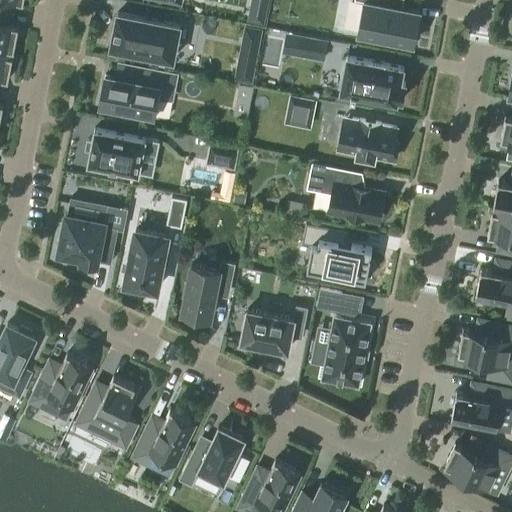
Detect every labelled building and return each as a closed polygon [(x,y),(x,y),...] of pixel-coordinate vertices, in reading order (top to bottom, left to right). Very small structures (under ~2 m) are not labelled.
[(394,0),(360,0),(364,1),(358,32),(413,43),(419,10),(393,5),(394,0)] [(180,24),(118,12),(111,46),(173,58),(180,24)] [(0,49),(14,52),(19,25),(0,21),(0,49)] [(246,26),(239,63),(255,66),(261,30),(246,26)] [(327,40),(299,35),(295,53),(323,58),(327,40)] [(14,52),(0,49),(0,77),(8,79),(14,52)] [(369,59),(347,55),(340,90),(351,92),(350,94),(355,95),(356,93),(397,101),(397,98),(402,99),(405,82),(401,81),(404,66),(384,62),(369,59)] [(169,88),(172,73),(134,66),(132,79),(105,74),(99,104),(154,115),(160,86),(169,88)] [(239,85),(237,99),(251,101),(254,88),(239,85)] [(314,100),(291,95),(288,109),(312,113),(314,100)] [(511,116),(505,115),(501,131),(502,131),(500,143),(511,145),(511,116)] [(350,125),(342,123),(338,147),(357,151),(356,154),(374,158),(374,155),(394,159),(398,141),(394,141),(396,126),(381,123),(381,122),(359,118),(359,119),(352,117),(350,125)] [(94,127),(87,163),(94,164),(93,169),(116,174),(117,169),(138,173),(145,137),(94,127)] [(210,142),(206,162),(234,167),(237,148),(210,142)] [(362,172),(312,162),(307,187),(332,192),(328,210),(347,214),(346,217),(362,220),(363,217),(378,220),(384,190),(359,186),(362,172)] [(511,182),(498,180),(494,197),(495,197),(493,207),(511,210),(511,182)] [(187,199),(172,196),(166,223),(181,226),(187,199)] [(96,264),(99,251),(112,253),(117,228),(104,225),(105,220),(103,220),(106,204),(71,197),(67,213),(66,212),(58,251),(81,256),(80,261),(96,264)] [(511,210),(493,207),(491,218),(490,218),(487,234),(511,239),(508,252),(511,252),(511,210)] [(306,222),(302,242),(311,244),(307,267),(312,268),(350,276),(366,279),(366,275),(371,276),(374,259),(370,258),(372,247),(344,242),(347,230),(306,222)] [(167,235),(136,229),(125,283),(127,283),(154,288),(156,289),(167,235)] [(221,259),(219,269),(191,264),(187,282),(184,281),(182,296),(185,297),(182,311),(210,317),(216,287),(230,290),(235,262),(221,259)] [(504,273),(480,268),(477,284),(475,296),(506,302),(504,315),(511,316),(511,260),(507,260),(504,273)] [(293,318),(247,309),(241,340),(287,349),(292,328),(303,330),(308,306),(295,304),(293,318)] [(371,321),(334,314),(328,345),(315,342),(311,360),(324,363),(321,377),(358,384),(371,321)] [(486,333),(462,328),(459,345),(457,356),(488,362),(486,375),(511,380),(511,324),(489,320),(486,333)] [(0,385),(19,395),(30,371),(20,366),(34,335),(30,334),(32,330),(21,324),(19,328),(7,322),(0,337),(0,385)] [(82,359),(67,352),(57,374),(45,368),(29,399),(67,417),(93,364),(82,359)] [(129,381),(113,374),(103,396),(91,390),(76,422),(125,446),(137,421),(125,415),(139,387),(128,382),(129,381)] [(480,396),(456,391),(453,407),(453,408),(451,419),(509,430),(511,412),(511,388),(482,383),(480,396)] [(185,415),(170,408),(159,429),(147,424),(132,455),(169,474),(195,420),(185,415)] [(15,419),(4,414),(0,421),(0,432),(7,435),(15,419)] [(195,444),(178,478),(191,484),(196,474),(221,486),(244,437),(219,425),(207,449),(195,444)] [(476,452),(454,442),(447,457),(442,468),(495,493),(511,458),(511,455),(482,441),(476,452)] [(290,466),(275,458),(264,480),(252,475),(237,506),(249,511),(280,511),(300,471),(290,466)] [(299,497),(291,511),(337,511),(347,494),(321,481),(311,503),(299,497)]
